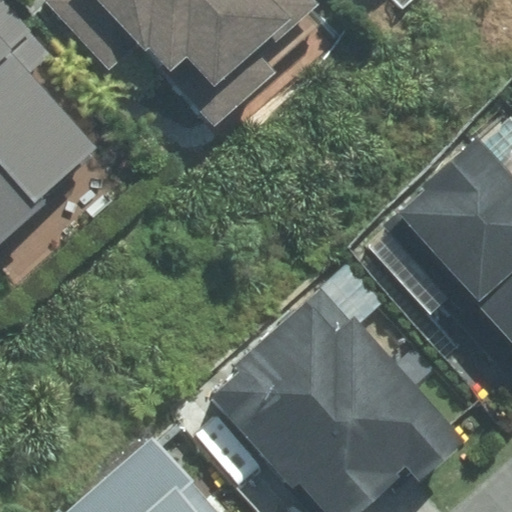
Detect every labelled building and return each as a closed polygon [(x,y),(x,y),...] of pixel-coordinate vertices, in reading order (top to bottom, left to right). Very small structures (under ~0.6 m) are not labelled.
[(306,0),(84,0),(71,12),(192,147),(329,25),(306,0)] [(0,31),(0,247),(107,155),(0,31)] [(511,152),(505,146),(404,240),(511,356),(511,152)] [(325,289),(212,396),(321,511),(367,511),(457,428),(325,289)] [(222,511),(155,433),(61,511),(222,511)]
